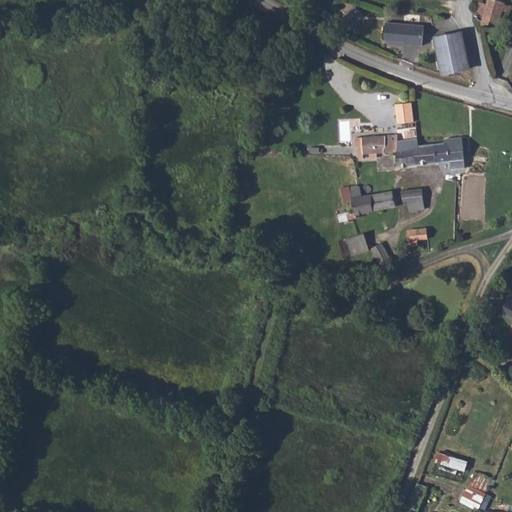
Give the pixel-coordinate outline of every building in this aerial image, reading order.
[(484,15),(483,20),(491,23),(497,25),(504,4),(494,0),(489,0),(487,5),(484,15)] [(477,13),(484,15),(487,5),(479,3),(477,13)] [(364,13),(357,5),(342,18),(348,26),(364,13)] [(416,22),(417,15),(408,14),(408,22),(416,22)] [(387,21),(384,38),(404,40),(403,43),(421,46),(424,25),(387,21)] [(461,29),(433,36),(441,72),(469,66),(461,29)] [(395,103),(395,116),(400,116),(401,124),(412,123),(411,102),(395,103)] [(356,149),(357,155),(363,155),(369,155),(369,160),(376,160),(376,154),(397,154),(397,167),(416,166),(416,147),(417,147),(417,140),(396,141),(396,135),(354,138),(355,149),(356,149)] [(417,147),(416,147),(416,166),(449,161),(451,170),(465,168),(461,139),(448,141),(447,143),(417,147)] [(395,208),(392,192),(362,199),(359,190),(356,187),(349,188),(354,204),(349,205),(349,213),(348,213),(349,222),(358,221),(357,216),(395,208)] [(418,190),(403,192),(404,206),(408,206),(409,213),(425,211),(423,190),(418,190)] [(428,230),(407,233),(408,247),(418,246),(417,241),(429,240),(428,230)] [(363,235),(346,239),(350,256),(367,252),(363,235)] [(382,245),(371,251),(380,268),(382,267),(391,262),(382,245)] [(511,298),(508,296),(500,310),(511,316),(511,298)] [(436,462),(466,469),(469,458),(438,451),(436,462)] [(476,474),(470,485),(488,494),(494,482),(476,474)] [(419,482),(407,511),(418,511),(428,485),(419,482)] [(470,485),(465,498),(482,506),(488,494),(470,485)]
